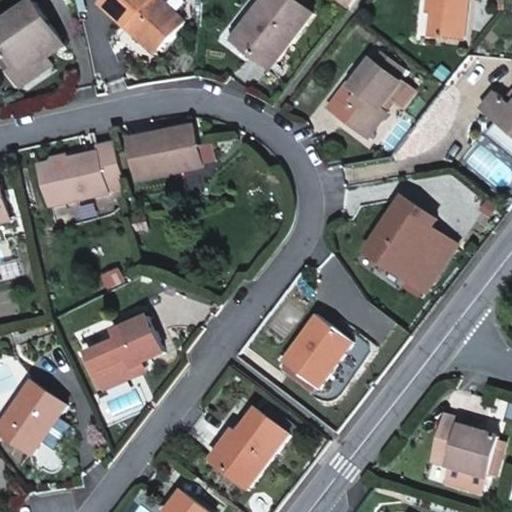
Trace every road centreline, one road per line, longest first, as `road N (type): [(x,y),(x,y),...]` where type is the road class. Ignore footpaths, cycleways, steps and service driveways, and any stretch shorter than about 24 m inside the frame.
road 1 (residential): [(94,511),(266,299),(298,237),(309,186),(282,133),(220,109),(153,101),(0,136)]
road 2 (tertiary): [(311,511),(453,328)]
